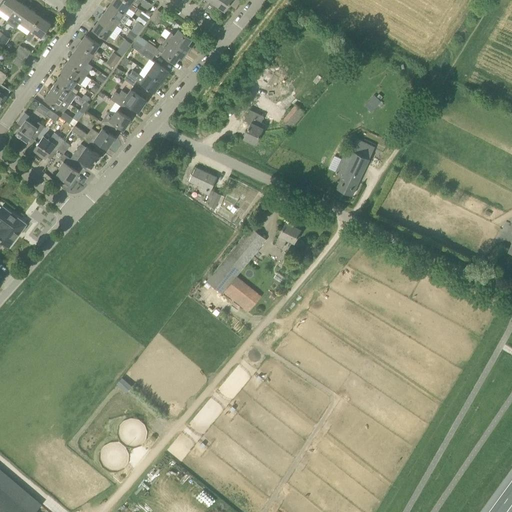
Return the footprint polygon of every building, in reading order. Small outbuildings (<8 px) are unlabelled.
[(20,2),(16,0),(5,0),(0,8),(10,16),(20,2)] [(131,16),(134,10),(137,7),(125,0),(113,0),(111,3),(131,16)] [(234,10),(236,7),(231,3),(233,0),(219,0),(216,5),(225,12),(229,6),(234,10)] [(21,23),(30,9),(20,2),(10,16),(21,23)] [(124,25),(127,21),(131,16),(111,3),(105,12),(124,25)] [(40,16),(30,9),(21,23),(31,30),(40,16)] [(157,24),(164,15),(158,10),(151,20),(157,24)] [(124,25),(105,12),(99,21),(113,30),(117,25),(122,28),(124,25)] [(138,21),(140,23),(144,25),(149,19),(144,14),(138,21)] [(49,36),(45,33),(51,24),(40,16),(31,30),(26,37),(31,40),(35,33),(45,40),(49,36)] [(113,30),(99,21),(92,30),(112,43),(114,39),(109,36),(113,30)] [(140,23),(134,32),(137,35),(138,35),(144,25),(140,23)] [(187,30),(182,27),(179,32),(178,31),(175,35),(172,33),(167,40),(187,53),(191,46),(188,44),(191,40),(190,39),(184,35),(187,30)] [(137,35),(134,32),(130,30),(126,35),(133,40),(137,35)] [(0,37),(0,45),(3,48),(10,38),(3,33),(0,37)] [(99,57),(101,54),(96,50),(100,45),(86,35),(79,44),(99,57)] [(163,53),(175,61),(178,57),(182,60),(187,53),(167,40),(163,46),(166,49),(163,53)] [(148,42),(145,47),(155,54),(157,56),(161,51),(148,42)] [(145,47),(139,43),(135,49),(150,59),(152,60),(155,54),(145,47)] [(96,60),(99,57),(79,44),(73,53),(88,63),(92,57),(96,60)] [(27,57),(31,53),(20,45),(17,50),(27,57)] [(121,46),(117,52),(122,55),(127,50),(121,46)] [(17,57),(24,62),(27,57),(17,50),(13,55),(17,57)] [(106,63),(113,67),(121,56),(113,52),(106,63)] [(88,63),(73,53),(67,62),(87,75),(89,72),(93,66),(88,63)] [(81,84),(84,78),(87,75),(67,62),(61,71),(63,73),(77,82),(81,84)] [(155,62),(148,72),(162,82),(169,71),(155,62)] [(118,68),(115,71),(120,76),(123,72),(118,68)] [(134,85),(137,80),(141,83),(155,93),(162,82),(148,72),(143,69),(139,74),(133,70),(130,75),(128,73),(124,78),(134,85)] [(57,81),(76,95),(79,90),(74,87),(77,82),(63,73),(57,81)] [(103,83),(107,78),(100,73),(96,78),(103,83)] [(71,103),(76,95),(57,81),(51,90),(71,103)] [(96,93),(99,88),(94,84),(91,89),(96,93)] [(51,90),(44,99),(63,112),(67,109),(71,103),(51,90)] [(122,90),(119,94),(116,92),(111,99),(115,101),(125,109),(128,104),(139,112),(146,100),(132,91),(129,95),(122,90)] [(100,92),(96,97),(101,101),(105,95),(100,92)] [(90,98),(85,94),(82,98),(86,101),(88,102),(90,98)] [(365,106),(371,112),(380,101),(373,96),(365,106)] [(295,105),(283,120),(292,128),(304,113),(295,105)] [(51,118),(54,113),(50,109),(46,114),(51,118)] [(244,120),(251,123),(244,138),(256,143),(265,124),(261,122),(264,116),(249,109),(244,120)] [(102,122),(115,131),(118,127),(123,130),(131,119),(118,110),(114,116),(109,112),(102,122)] [(27,119),(29,115),(25,112),(17,123),(21,126),(16,134),(27,142),(28,140),(32,143),(45,126),(38,122),(36,126),(27,119)] [(59,116),(54,113),(51,118),(55,121),(59,116)] [(75,125),(81,118),(75,114),(73,118),(70,123),(74,127),(75,125)] [(74,127),(72,130),(98,149),(101,144),(108,149),(116,137),(103,128),(99,133),(94,129),(90,135),(75,125),(74,127)] [(34,149),(46,158),(53,147),(57,150),(64,140),(54,133),(49,140),(44,136),(34,149)] [(336,188),(352,196),(369,159),(374,148),(353,137),(336,173),(342,176),(336,188)] [(97,160),(100,156),(87,146),(83,151),(78,148),(71,158),(81,166),(86,169),(89,165),(92,167),(96,162),(97,160)] [(63,161),(59,168),(61,169),(57,174),(70,184),(79,171),(81,166),(71,158),(57,150),(54,154),(63,161)] [(217,177),(196,167),(189,181),(202,187),(200,191),(209,195),(213,195),(209,205),(215,208),(221,194),(215,192),(211,190),(217,177)] [(0,226),(0,239),(10,247),(27,224),(3,206),(0,209),(0,224),(1,225),(0,226)] [(301,229),(285,222),(279,235),(280,235),(276,244),(283,248),(287,239),(295,242),(301,229)] [(248,312),(261,297),(236,276),(256,252),(257,252),(258,251),(257,250),(266,239),(251,227),(207,281),(222,294),(223,292),(248,312)] [(0,511),(36,511),(35,511),(41,505),(34,500),(0,470),(0,511)]
